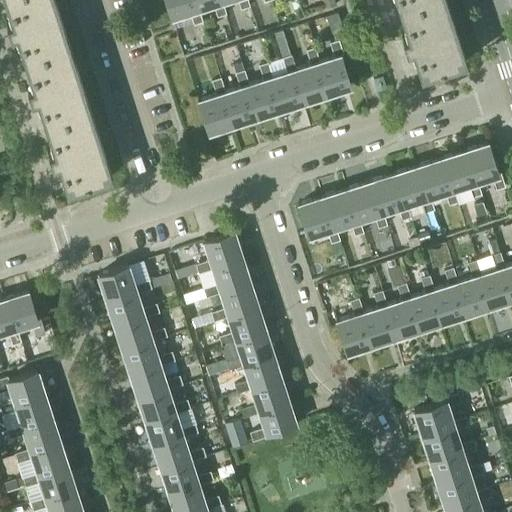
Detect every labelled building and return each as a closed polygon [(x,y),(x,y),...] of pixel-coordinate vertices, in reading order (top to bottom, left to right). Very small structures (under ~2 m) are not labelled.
[(24,57),(69,42),(55,0),(5,0),(11,19),(5,21),(9,34),(15,31),(24,57)] [(202,20),(198,6),(195,7),(193,0),(165,0),(171,15),(190,9),(194,23),(202,20)] [(193,0),(195,7),(198,6),(213,2),(218,15),(227,12),(222,0),(193,0)] [(395,0),(399,9),(427,0),(395,0)] [(466,59),(446,0),(427,0),(399,9),(407,34),(401,36),(405,49),(411,48),(420,74),(466,59)] [(282,28),(273,31),(279,48),(288,45),(282,28)] [(316,61),(326,92),(351,84),(341,54),(344,53),(339,38),(330,41),(334,55),(319,60),(316,61)] [(44,122),(90,107),(69,42),(24,57),(32,83),(26,85),(30,98),(36,96),(44,122)] [(293,68),(303,100),(326,92),(316,61),(319,60),(314,46),(307,48),(311,62),(296,67),(293,68)] [(287,70),(272,75),(269,76),(279,107),(303,100),(293,68),(296,67),(292,54),(283,56),(287,70)] [(263,78),(248,82),(246,83),(256,115),(279,107),(269,76),(272,75),(267,61),(259,64),(263,78)] [(222,91),(232,122),(256,115),(246,83),(248,82),(244,69),(235,71),(240,85),(225,90),(222,91)] [(374,77),(377,88),(385,85),(382,75),(374,77)] [(198,98),(208,130),(232,122),(222,91),(225,90),(220,76),(212,78),(216,92),(198,98)] [(90,107),(44,122),(53,147),(46,149),(51,162),(57,160),(66,189),(112,174),(90,107)] [(498,171),(488,141),(463,149),(474,180),(477,179),(492,174),(496,188),(505,185),(500,171),(498,171)] [(474,180),(463,149),(440,156),(450,188),(454,187),(469,182),(473,195),(481,192),(477,179),(474,180)] [(450,188),(440,156),(416,164),(426,195),(430,194),(445,189),(450,203),(458,200),(454,187),(450,188)] [(416,164),(392,171),(403,203),(406,202),(421,197),(425,211),(435,208),(430,194),(426,195),(416,164)] [(403,203),(392,171),(369,179),(379,210),(383,209),(397,204),(401,218),(411,215),(406,202),(403,203)] [(379,210),(369,179),(346,186),(356,217),(359,217),(374,212),(378,226),(387,223),(383,209),(379,210)] [(333,225),(336,225),(350,220),(354,233),(363,230),(359,217),(356,217),(346,186),(322,194),(333,225)] [(333,225),(322,194),(298,202),(308,233),(300,236),(304,249),(315,245),(311,232),(326,227),(331,241),(340,238),(336,225),(333,225)] [(212,263),(241,254),(233,229),(204,238),(210,258),(196,262),(198,271),(213,266),(212,263)] [(478,272),(488,304),(511,296),(502,265),(505,264),(501,251),(492,253),(496,266),(482,271),(478,272)] [(249,278),(241,254),(212,263),(213,266),(218,281),(203,286),(206,294),(221,290),(220,287),(249,278)] [(473,274),(458,279),(455,280),(465,312),(488,304),(478,272),(482,271),(478,258),(469,261),(473,274)] [(511,261),(505,264),(502,265),(511,296),(511,261)] [(133,281),(128,263),(98,272),(106,296),(135,287),(136,290),(150,285),(147,277),(133,281)] [(431,288),(441,320),(465,312),(455,280),(458,279),(454,265),(445,268),(449,281),(434,286),(431,288)] [(168,272),(148,278),(150,285),(170,279),(168,272)] [(425,289),(411,294),(407,295),(418,327),(441,320),(431,288),(434,286),(430,273),(421,276),(425,289)] [(220,287),(221,290),(226,306),(211,311),(214,319),(229,314),(228,311),(257,302),(249,278),(220,287)] [(402,297),(386,302),(384,303),(395,335),(418,327),(407,295),(411,294),(407,281),(397,284),(402,297)] [(206,294),(203,286),(183,292),(186,301),(206,294)] [(135,287),(106,296),(113,320),(143,311),(144,313),(158,309),(155,301),(141,305),(136,290),(135,287)] [(28,289),(4,297),(13,326),(17,324),(33,319),(38,335),(46,332),(41,316),(37,318),(28,289)] [(378,304),(364,309),(360,310),(371,342),(395,335),(384,303),(386,302),(382,289),(373,291),(378,304)] [(346,350),(371,342),(360,310),(364,309),(360,296),(350,299),(354,312),(336,319),(346,350)] [(4,297),(0,298),(0,329),(8,327),(13,342),(22,340),(17,324),(13,326),(4,297)] [(264,325),(257,302),(228,311),(229,314),(234,329),(219,334),(221,343),(237,338),(236,335),(264,325)] [(143,311),(113,320),(121,344),(151,334),(152,338),(166,333),(163,325),(149,329),(144,313),(143,311)] [(272,349),(264,325),(236,335),(237,338),(242,353),(226,358),(229,367),(244,362),(243,359),(272,349)] [(151,334),(121,344),(129,368),(158,358),(160,362),(174,357),(171,349),(157,353),(152,338),(151,334)] [(243,359),(244,362),(249,377),(234,382),(237,391),(252,386),(251,383),(280,373),(272,349),(243,359)] [(166,382),(167,386),(181,381),(178,373),(165,377),(160,362),(158,358),(129,368),(137,392),(166,382)] [(15,402),(44,392),(37,368),(9,377),(8,374),(0,376),(0,385),(9,383),(14,398),(15,402)] [(251,383),(252,386),(257,402),(242,407),(245,415),(260,410),(259,406),(288,397),(280,373),(251,383)] [(467,388),(479,384),(476,373),(463,376),(467,388)] [(172,401),(167,386),(166,382),(137,392),(144,416),(174,406),(175,409),(189,405),(186,396),(172,401)] [(445,398),(414,408),(422,433),(467,418),(465,415),(452,419),(447,404),(461,400),(458,391),(444,396),(445,398)] [(23,426),(52,416),(44,392),(15,402),(14,398),(0,403),(0,405),(2,411),(17,406),(22,422),(23,426)] [(259,406),(260,410),(265,425),(249,430),(252,439),(268,434),(267,431),(296,422),(288,397),(259,406)] [(180,426),(175,409),(174,406),(144,416),(152,440),(182,430),(183,434),(197,429),(194,421),(180,426)] [(25,431),(30,446),(31,450),(60,440),(52,416),(23,426),(22,422),(7,427),(10,436),(25,431)] [(422,433),(429,457),(461,446),(463,451),(476,447),(473,438),(460,442),(455,428),(468,423),(467,418),(422,433)] [(493,424),(487,426),(489,433),(495,431),(493,424)] [(182,430),(152,440),(160,464),(190,454),(191,458),(205,453),(202,444),(188,449),(183,434),(182,430)] [(38,474),(68,464),(60,440),(31,450),(30,446),(15,451),(18,460),(32,455),(37,470),(38,474)] [(429,457),(437,480),(468,470),(470,475),(483,471),(483,470),(492,467),(489,458),(480,461),(467,465),(463,451),(461,446),(429,457)] [(190,454),(160,464),(168,488),(197,478),(199,482),(213,477),(210,468),(196,473),(191,458),(190,454)] [(46,498),(76,489),(68,464),(38,474),(37,470),(23,475),(26,484),(40,480),(45,495),(46,498)] [(475,489),(470,475),(468,470),(437,480),(444,504),(476,494),(477,498),(491,495),(488,485),(475,489)] [(197,478),(168,488),(175,511),(205,502),(206,506),(220,501),(217,493),(204,497),(199,482),(197,478)] [(83,511),(76,489),(46,498),(45,495),(31,499),(33,508),(48,503),(50,511),(83,511)] [(476,494),(444,504),(446,511),(497,511),(496,509),(486,511),(482,511),(477,498),(476,494)] [(205,502),(175,511),(208,511),(206,506),(205,502)]
